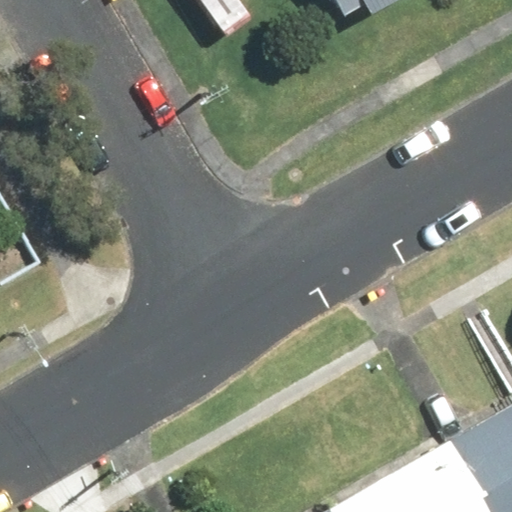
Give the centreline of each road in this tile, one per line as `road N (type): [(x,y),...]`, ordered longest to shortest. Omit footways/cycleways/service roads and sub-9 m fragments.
road 1 (residential): [(55,0),(240,308)]
road 2 (residential): [(240,308),(511,144)]
road 3 (residential): [(0,459),(240,308)]
